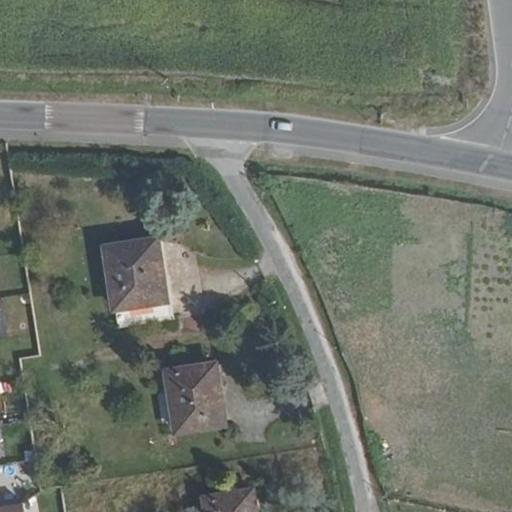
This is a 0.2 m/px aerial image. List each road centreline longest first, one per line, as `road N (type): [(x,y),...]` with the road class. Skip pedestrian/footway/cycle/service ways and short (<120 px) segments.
road 1 (unclassified): [(364,511),(357,454),(320,341),(212,124)]
road 2 (secondary): [(491,163),(212,124)]
road 3 (secondary): [(212,124),(0,115)]
road 4 (unclassified): [(491,163),(506,63),(497,0)]
